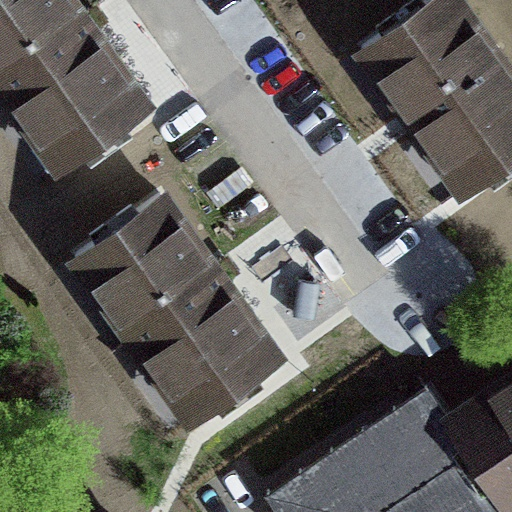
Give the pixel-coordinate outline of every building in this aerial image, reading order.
[(0,0),(0,84),(59,166),(142,106),(91,36),(98,31),(88,18),(82,10),(76,14),(66,0),(0,0)] [(416,125),(462,189),(511,153),(511,81),(453,0),(424,0),(360,47),(416,125)] [(73,254),(190,417),(274,357),(223,286),(229,282),(222,272),(214,260),(207,265),(157,194),(73,254)] [(511,376),(447,421),(504,506),(511,500),(511,376)] [(496,511),(503,508),(504,511),(507,511),(504,506),(447,421),(424,386),(422,388),(428,397),(398,416),(392,407),(391,408),(397,417),(367,437),(361,428),(359,429),(365,438),(335,458),(329,449),(328,450),(334,459),(304,479),(298,470),(296,471),(302,480),(272,501),(266,492),(264,493),(276,511),(496,511)]
